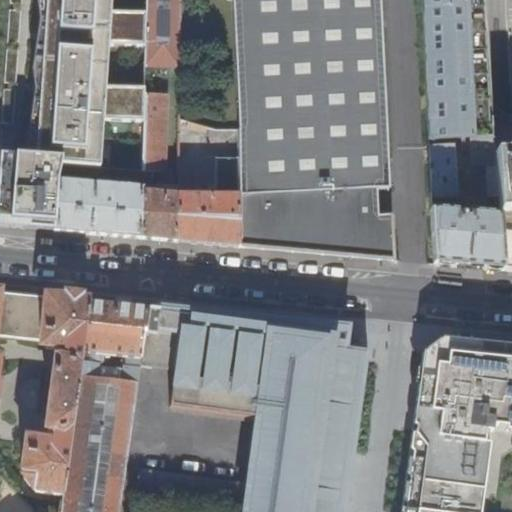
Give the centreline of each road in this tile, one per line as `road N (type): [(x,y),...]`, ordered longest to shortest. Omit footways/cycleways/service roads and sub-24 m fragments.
road 1 (secondary): [(406,300),(0,259)]
road 2 (residential): [(375,511),(406,300)]
